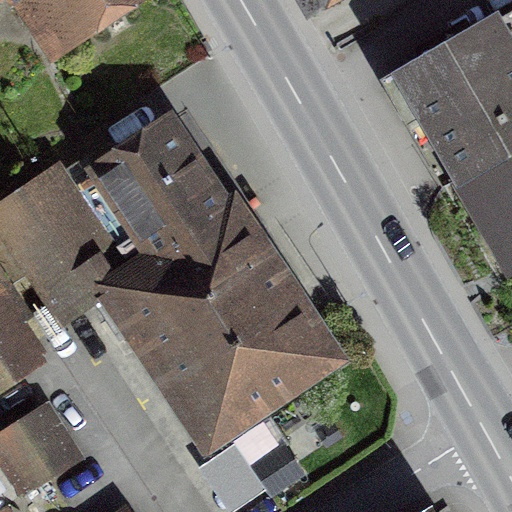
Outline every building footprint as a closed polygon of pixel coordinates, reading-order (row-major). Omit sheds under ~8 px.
[(177,0),(0,0),(0,11),(17,1),(59,72),(178,0),(177,0)] [(511,11),(390,82),(449,184),(464,175),(511,257),(511,11)] [(104,180),(188,307),(267,252),(184,127),(104,180)] [(128,278),(59,174),(0,212),(0,235),(58,324),(128,278)] [(353,383),(267,252),(188,307),(130,344),(216,473),(353,383)] [(0,404),(56,369),(0,283),(0,404)] [(89,464),(51,408),(0,442),(0,472),(24,508),(89,464)] [(278,453),(251,469),(268,497),(295,482),(278,453)]
